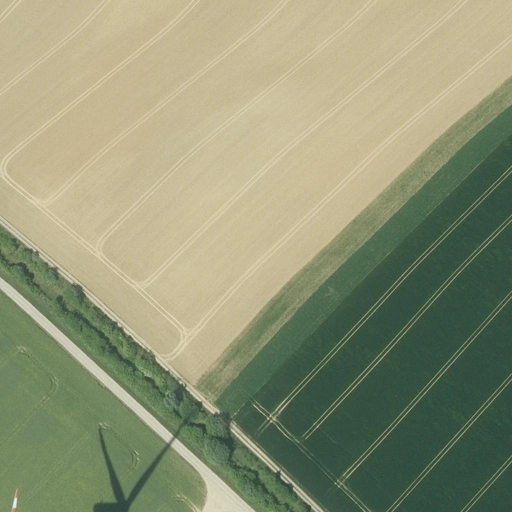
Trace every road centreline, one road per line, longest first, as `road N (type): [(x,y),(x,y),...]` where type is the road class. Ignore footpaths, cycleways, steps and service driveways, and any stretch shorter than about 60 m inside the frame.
road 1 (track): [(266,511),(0,267)]
road 2 (track): [(0,336),(191,511)]
